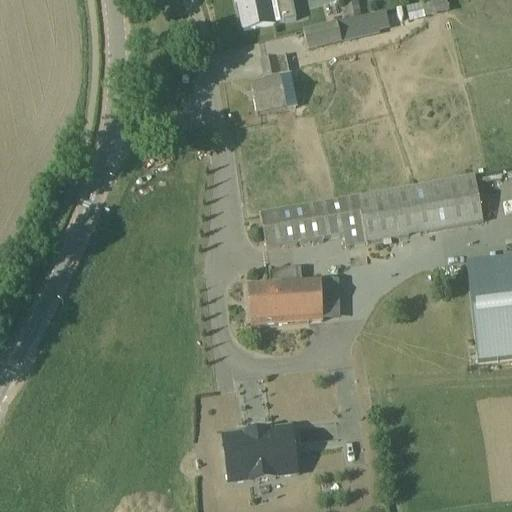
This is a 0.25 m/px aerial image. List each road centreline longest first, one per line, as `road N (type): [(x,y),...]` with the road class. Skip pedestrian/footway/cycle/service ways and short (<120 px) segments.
road 1 (tertiary): [(0,388),(89,207),(112,141)]
road 2 (unclassified): [(112,141),(202,115),(219,88),(216,48),(196,0)]
road 3 (tertiary): [(112,141),(116,56),(108,0)]
